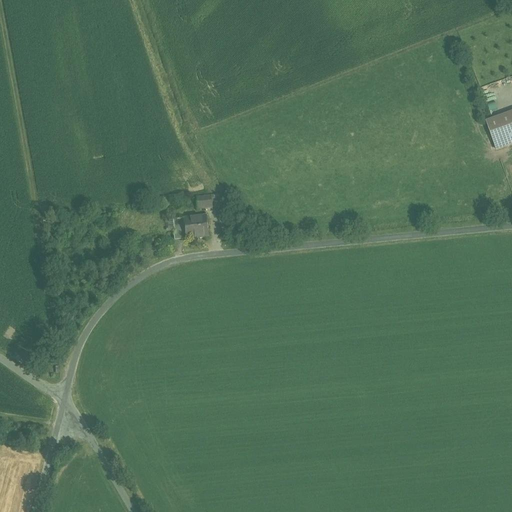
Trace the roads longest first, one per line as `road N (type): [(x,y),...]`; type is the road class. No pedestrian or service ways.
road 1 (unclassified): [(511,222),(187,249),(137,270),(92,310),(64,398)]
road 2 (track): [(0,47),(64,398)]
road 3 (unclassified): [(131,511),(64,398)]
